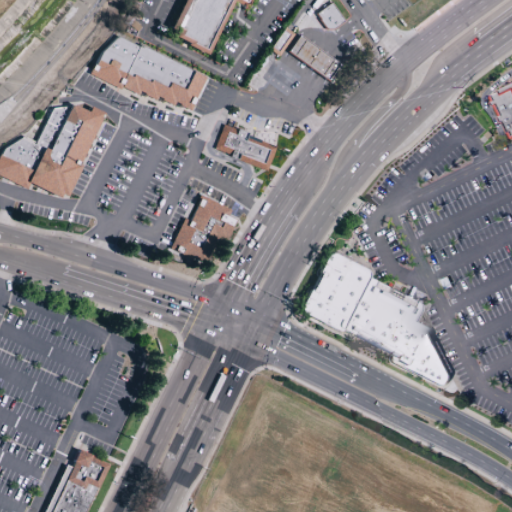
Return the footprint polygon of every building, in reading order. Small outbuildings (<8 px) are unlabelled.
[(183,0),(251,0),(247,9),(240,6),(231,2),(205,57),(181,46),(182,43),(173,38),(175,33),(169,30),(183,0)] [(312,18),(331,5),(345,24),(333,34),(323,33),(312,18)] [(284,29),(294,37),(278,59),(268,52),(284,29)] [(298,37),(325,57),(340,67),(328,84),(314,74),(286,55),(298,37)] [(89,76),(100,55),(116,39),(139,49),(119,89),(118,92),(89,76)] [(139,49),(140,47),(207,79),(190,113),(177,106),(175,109),(158,100),(156,104),(139,96),(138,98),(119,89),(139,49)] [(495,88),(511,80),(511,138),(511,139),(510,139),(509,139),(508,138),(501,122),(499,123),(496,117),(500,116),(495,104),(491,106),(489,103),(493,101),(490,95),(497,92),(495,88)] [(0,178),(0,156),(2,152),(22,139),(35,144),(51,110),(69,109),(71,107),(87,114),(90,109),(103,116),(78,167),(82,169),(66,200),(62,197),(60,201),(28,186),(26,190),(0,178)] [(213,152),(223,127),(276,149),(266,173),(213,152)] [(188,223),(199,198),(231,212),(228,220),(236,223),(219,260),(211,256),(206,267),(169,251),(183,220),(188,223)] [(300,307),(308,290),(309,289),(310,290),(318,274),(318,273),(317,272),(317,271),(326,256),(327,254),(329,253),(330,253),(332,253),(333,254),(366,270),(367,271),(368,273),(368,274),(368,276),(368,277),(368,278),(415,302),(417,304),(419,305),(419,306),(420,308),(420,309),(420,311),(414,323),(426,329),(427,330),(428,331),(429,332),(450,374),(451,375),(451,377),(450,380),(447,384),(446,385),(444,385),(442,386),(440,385),(406,368),(405,367),(405,366),(406,364),(396,359),(395,358),(395,357),(396,356),(348,331),(347,334),(341,331),(339,332),(338,333),(336,332),(303,315),(301,314),(300,312),(299,311),(299,309),(299,307),(300,307)] [(42,511),(65,466),(70,468),(79,451),(109,466),(86,511),(42,511)]
